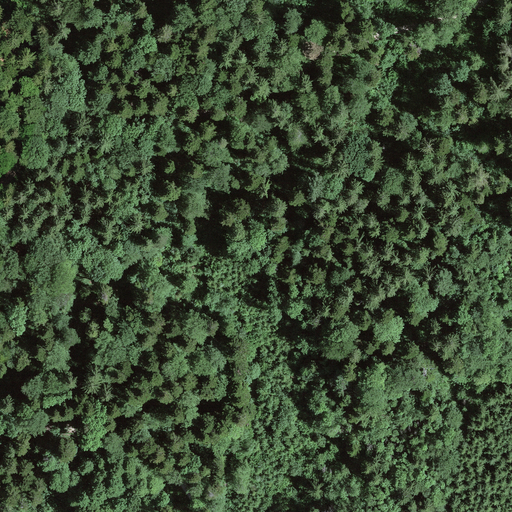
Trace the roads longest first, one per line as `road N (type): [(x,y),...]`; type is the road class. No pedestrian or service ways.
road 1 (track): [(484,0),(344,48),(207,114),(77,113),(45,131),(0,186)]
road 2 (track): [(0,430),(63,427),(136,443),(178,476),(200,511)]
